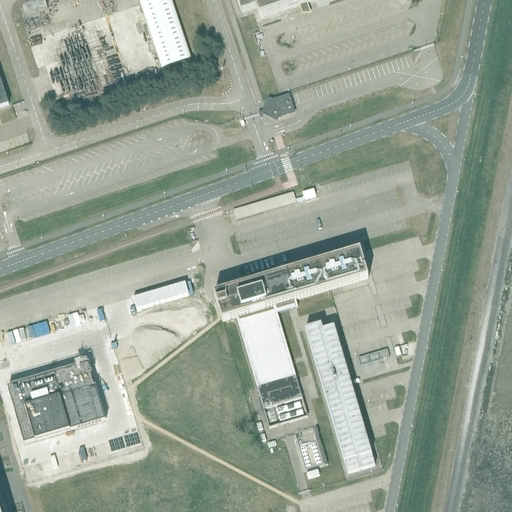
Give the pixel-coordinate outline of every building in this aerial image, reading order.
[(139,0),(163,70),(191,60),(171,0),(139,0)] [(236,0),(242,14),(256,9),(260,20),(300,7),(301,7),(302,8),(303,8),(304,8),(304,7),(305,6),(305,5),(308,4),(320,0),(236,0)] [(301,7),(300,7),(303,15),(311,15),(308,4),(305,5),(305,6),(304,7),(304,8),(303,8),(302,8),(301,7)] [(0,108),(9,106),(0,78),(0,108)] [(294,112),(293,107),(290,98),(289,98),(273,104),(270,103),(265,114),(276,120),(277,118),(294,112)] [(293,193),(233,211),(237,222),(297,204),(293,193)] [(226,292),(222,293),(215,295),(216,300),(221,317),(221,318),(222,320),(223,323),(231,320),(233,320),(234,319),(237,319),(257,389),(296,378),(292,364),(291,360),(278,315),(289,311),(297,309),(298,309),(296,301),(329,291),(331,291),(369,280),(361,252),(238,288),(239,291),(227,295),(226,292)] [(221,290),(222,293),(226,292),(227,295),(239,291),(238,288),(237,285),(221,290)] [(306,331),(348,475),(375,467),(335,328),(323,332),(322,326),(306,331)] [(358,360),(360,368),(390,359),(387,351),(358,360)] [(99,365),(12,391),(28,447),(116,422),(99,365)] [(296,378),(257,389),(264,411),(303,399),(297,379),(296,378)] [(273,412),(266,414),(269,425),(276,423),(273,412)]
